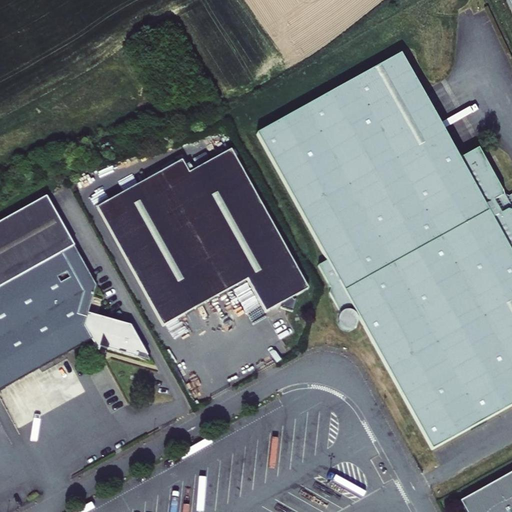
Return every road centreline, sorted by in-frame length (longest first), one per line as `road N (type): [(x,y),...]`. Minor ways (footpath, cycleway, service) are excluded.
road 1 (residential): [(38,511),(313,364),(352,380),(427,511)]
road 2 (unknown): [(76,213),(194,424)]
